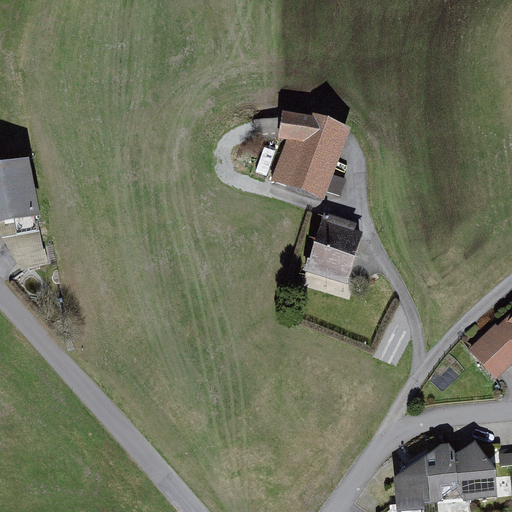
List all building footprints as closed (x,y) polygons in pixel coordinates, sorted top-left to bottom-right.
[(346,133),(286,118),(268,185),(329,201),(346,133)] [(0,223),(36,216),(24,162),(0,167),(0,223)] [(362,235),(323,224),(309,270),(348,282),(362,235)] [(511,316),(498,329),(496,328),(469,354),(499,384),(511,371),(511,316)] [(396,482),(398,511),(422,511),(422,504),(437,502),(456,489),(463,500),(495,498),(493,473),(474,447),(455,460),(448,450),(440,450),(396,482)] [(511,466),(511,456),(501,457),(502,467),(511,466)]
